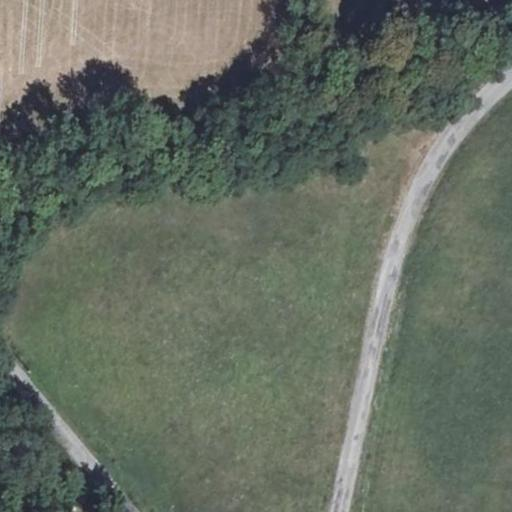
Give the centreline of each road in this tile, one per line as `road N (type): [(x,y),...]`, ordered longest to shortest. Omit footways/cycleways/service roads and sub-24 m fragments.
road 1 (unclassified): [(511,66),(460,116),(419,189),(386,304),(344,511)]
road 2 (unclassified): [(134,511),(0,330)]
